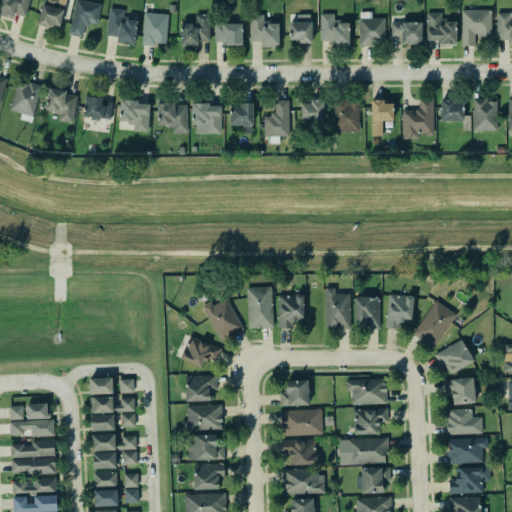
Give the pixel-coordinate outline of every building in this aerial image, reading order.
[(14,13),(25,17),(30,0),(0,0),(0,15),(12,19),(13,17),(14,13)] [(38,25),(43,5),(44,5),(45,1),(43,1),(43,0),(58,0),(56,8),(64,10),(60,27),(53,25),(53,27),(50,27),(50,28),(38,25)] [(75,0),(81,0),(101,4),(97,24),(90,23),(89,26),(84,25),(82,37),(68,34),(75,0)] [(117,37),(105,36),(109,7),(124,9),(123,16),(130,17),(130,20),(138,22),(134,45),(116,43),(117,37)] [(461,10),(462,46),(475,46),(475,37),(492,36),(491,10),(461,10)] [(497,11),(511,11),(511,45),(509,45),(509,39),(497,39),(497,11)] [(168,14),(144,13),(142,44),(166,45),(168,14)] [(332,19),(332,13),(319,13),(319,40),(330,40),(330,46),(348,46),(348,21),(337,21),(337,19),(332,19)] [(426,41),(439,41),(439,46),(456,46),(456,21),(441,21),(442,13),(427,13),(426,41)] [(195,23),(181,23),(181,44),(209,45),(210,15),(195,14),(195,23)] [(312,43),(311,14),(297,14),(298,22),(289,22),(289,40),(298,40),(298,44),(312,43)] [(279,22),(264,22),(264,16),(249,16),(250,42),(261,42),(261,47),(279,46),(279,22)] [(358,45),(357,17),(383,17),(383,45),(358,45)] [(391,22),(422,22),(422,45),(412,46),(412,44),(402,44),(402,36),(392,36),(391,22)] [(214,44),(242,45),(243,24),(215,23),(214,44)] [(29,81),(28,84),(18,81),(10,110),(21,113),(19,119),(31,122),(42,85),(29,81)] [(49,88),(67,91),(66,94),(77,96),(73,123),(59,121),(60,114),(52,112),(52,111),(45,110),(49,88)] [(112,99),(85,98),(84,118),(111,119),(112,99)] [(334,98),(346,98),(346,101),(358,101),(358,131),(333,131),(334,98)] [(419,98),(433,98),(433,135),(426,135),(426,133),(419,133),(418,139),(402,139),(402,110),(419,109),(419,98)] [(486,101),(497,101),(497,131),(473,131),(473,98),(486,98),(486,101)] [(120,99),(139,100),(138,104),(150,104),(148,133),(132,132),(132,125),(127,125),(127,123),(119,123),(120,99)] [(289,136),(289,100),(274,101),(274,115),(263,115),(264,136),(289,136)] [(371,136),(383,136),(382,121),(394,121),(394,103),(385,103),(385,100),(371,100),(371,136)] [(441,100),(454,100),(454,104),(464,103),(464,121),(441,121),(441,100)] [(323,101),(300,101),(301,122),(324,121),(323,101)] [(157,104),(158,126),(173,126),(173,134),(187,133),(186,103),(157,104)] [(192,103),(209,103),(209,107),(220,107),(220,133),(195,133),(195,125),(193,125),(192,103)] [(240,107),(240,103),(252,103),(252,124),(251,124),(251,133),(241,133),(241,126),(230,126),(230,115),(230,114),(230,110),(230,107),(240,107)] [(247,288),(248,329),(273,328),(272,287),(247,288)] [(350,290),(325,291),(325,329),(350,329),(350,290)] [(277,327),(277,293),(302,293),(302,316),(294,316),(294,320),(291,320),(290,327),(284,326),(277,327)] [(378,328),(378,296),(353,295),(353,319),(366,319),(366,328),(378,328)] [(399,329),(400,323),(412,323),(413,296),(387,295),(386,328),(399,329)] [(457,315),(436,300),(412,334),(433,348),(457,315)] [(203,308),(212,303),(217,307),(228,305),(245,332),(224,344),(203,308)] [(217,362),(221,346),(186,338),(181,361),(203,366),(205,359),(217,362)] [(432,353),(460,338),(472,359),(448,372),(444,364),(440,367),(432,353)] [(511,371),(501,371),(501,360),(510,360),(511,351),(502,351),(502,342),(511,342),(511,371)] [(215,373),(215,387),(211,388),(211,399),(183,400),(183,374),(215,373)] [(443,379),(451,379),(451,378),(472,376),(474,401),(453,403),(452,396),(450,396),(450,393),(444,393),(443,379)] [(113,394),(112,378),(89,378),(90,395),(113,394)] [(134,393),(133,379),(119,380),(120,393),(134,393)] [(352,405),(387,404),(386,379),(345,380),(346,391),(351,391),(352,405)] [(287,391),(280,392),(280,406),(309,405),(308,380),(287,381),(287,391)] [(112,397),(91,398),(92,413),(113,412),(112,397)] [(135,412),(134,398),(120,398),(120,412),(135,412)] [(27,419),(47,418),(47,403),(27,404),(27,419)] [(23,405),(9,406),(9,420),(23,420),(23,405)] [(187,421),(182,421),(182,431),(222,430),(221,405),(186,406),(187,421)] [(279,410),(320,408),(321,433),(284,435),(284,428),(280,428),(279,410)] [(447,409),(470,408),(470,417),(480,416),(481,432),(446,434),(445,415),(447,415),(447,409)] [(353,409),(354,435),(378,434),(378,421),(387,421),(387,409),(353,409)] [(121,414),(122,427),(135,427),(134,413),(121,414)] [(91,415),(92,431),(114,430),(114,414),(91,415)] [(30,437),(53,436),(53,420),(9,421),(10,434),(30,434),(30,437)] [(91,449),(135,447),(134,434),(120,435),(121,441),(114,441),(113,432),(90,433),(91,449)] [(222,444),(223,458),(187,459),(186,435),(193,434),(193,433),(214,433),(214,444),(222,444)] [(345,438),(386,436),(387,453),(383,453),(384,462),(346,463),(345,438)] [(446,463),(482,462),(481,447),(486,447),(486,436),(447,438),(447,449),(445,449),(446,463)] [(53,455),(9,457),(9,443),(23,442),(23,445),(30,444),(30,439),(53,439),(53,455)] [(288,465),(317,464),(316,439),(282,440),(282,456),(287,456),(288,465)] [(122,465),(136,465),(137,451),(123,451),(122,465)] [(92,452),(93,469),(116,468),(115,452),(92,452)] [(12,474),(55,472),(54,457),(11,459),(12,474)] [(192,464),(222,463),(223,477),(217,477),(217,488),(192,488),(192,464)] [(383,492),(383,483),(390,483),(389,467),(357,469),(358,493),(383,492)] [(490,467),(455,468),(455,480),(448,480),(449,494),(482,493),(482,482),(490,481),(490,467)] [(281,469),(317,468),(317,474),(322,474),(323,492),(284,495),(284,483),(282,483),(281,469)] [(116,472),(93,473),(93,487),(117,486),(116,472)] [(138,487),(138,473),(124,474),(124,487),(138,487)] [(56,478),(30,478),(30,481),(12,481),(12,493),(56,493),(56,478)] [(125,503),(139,503),(138,489),(124,489),(125,503)] [(95,506),(118,506),(117,490),(94,490),(95,506)] [(183,511),(183,494),(224,492),(224,511),(183,511)] [(21,511),(56,511),(56,495),(33,496),(34,503),(27,503),(27,497),(12,497),(12,511),(21,511)] [(290,498),(312,497),(312,511),(283,511),(283,510),(289,510),(289,504),(290,504),(290,498)] [(355,498),(355,511),(390,511),(390,497),(355,498)] [(449,498),(449,511),(456,511),(480,511),(481,497),(449,498)]
